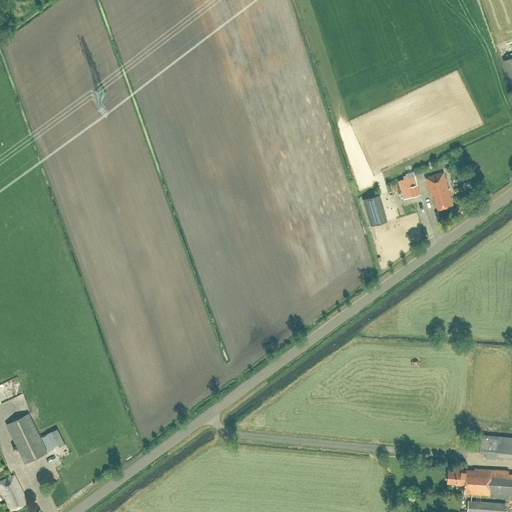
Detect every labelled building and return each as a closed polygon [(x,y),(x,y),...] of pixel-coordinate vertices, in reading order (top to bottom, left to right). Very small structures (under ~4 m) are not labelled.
[(511,56),(503,60),(511,84),(511,56)] [(433,194),(437,209),(452,205),(443,172),(425,177),(430,195),(433,194)] [(398,180),(403,199),(420,194),(417,184),(414,175),(398,180)] [(385,221),(381,208),(366,213),(370,226),(385,221)] [(13,386),(0,390),(0,402),(17,396),(13,386)] [(6,424),(25,463),(47,452),(29,413),(6,424)] [(511,457),(511,435),(498,434),(497,440),(468,437),(467,450),(479,451),(479,453),(485,454),(485,458),(495,459),(496,456),(511,457)] [(511,473),(508,473),(508,469),(473,467),(473,469),(447,468),(447,482),(456,482),(456,483),(465,484),(464,493),(489,494),(489,497),(511,497),(511,473)] [(0,484),(12,509),(27,502),(14,475),(0,481),(0,484)] [(504,511),(505,502),(467,499),(466,511),(504,511)]
